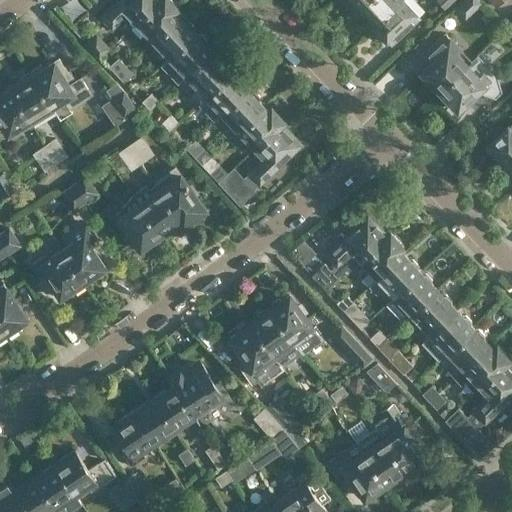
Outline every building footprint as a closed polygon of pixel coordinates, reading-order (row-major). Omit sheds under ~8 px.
[(136,23),(159,0),(118,0),(102,15),(113,26),(127,13),(136,23)] [(169,0),(159,0),(136,23),(153,41),(179,16),(175,12),(178,9),(169,0)] [(366,0),(361,5),(373,18),(370,21),(374,25),(400,0),(366,0)] [(420,16),(403,0),(400,0),(374,25),(391,43),(420,16)] [(435,0),(444,10),(454,0),(435,0)] [(480,0),(463,0),(455,8),(465,19),(483,2),(480,0)] [(196,34),(179,16),(153,41),(170,59),(196,34)] [(445,32),(423,54),(430,61),(419,71),(428,80),(430,85),(437,93),(472,60),(445,32)] [(98,33),(88,42),(100,55),(110,46),(98,33)] [(212,50),(196,34),(170,59),(186,75),(212,50)] [(197,104),(205,96),(232,71),(212,50),(186,75),(198,88),(190,97),(197,104)] [(118,73),(126,65),(119,57),(110,66),(118,73)] [(40,63),(29,69),(52,105),(64,98),(69,106),(91,93),(80,76),(75,79),(69,70),(68,70),(66,71),(58,58),(46,65),(42,67),(40,63)] [(483,72),(472,60),(437,93),(444,101),(448,101),(458,112),(486,85),(491,90),(501,81),(500,80),(488,67),(483,72)] [(126,65),(118,73),(125,82),(134,73),(126,65)] [(511,89),(511,68),(500,80),(501,81),(511,92),(511,89)] [(33,123),(40,119),(37,114),(52,105),(29,69),(18,76),(21,81),(11,87),(33,123)] [(248,88),(232,71),(205,96),(222,113),(248,88)] [(33,123),(11,87),(1,93),(0,91),(0,118),(9,132),(20,125),(23,130),(33,123)] [(230,138),(265,105),(248,88),(222,113),(232,123),(223,131),(230,138)] [(112,99),(102,105),(115,124),(125,117),(124,116),(136,108),(124,90),(111,98),(112,99)] [(152,92),(142,100),(151,109),(160,101),(152,92)] [(265,105),(230,138),(236,146),(245,137),(256,148),(282,123),(285,121),(271,107),(268,109),(265,105)] [(166,132),(179,120),(172,113),(159,125),(166,132)] [(511,119),(486,144),(504,164),(511,156),(511,119)] [(179,120),(166,132),(174,141),(187,129),(179,120)] [(264,158),(250,172),(244,178),(234,167),(220,180),(239,202),(301,143),(282,123),(256,148),(264,158)] [(131,143),(143,162),(155,154),(142,135),(131,143)] [(44,144),(57,162),(68,154),(55,137),(44,144)] [(132,170),(143,162),(131,143),(119,152),(132,170)] [(45,170),(57,162),(44,144),(33,152),(45,170)] [(203,164),(212,155),(204,148),(196,156),(203,164)] [(212,155),(203,164),(211,173),(220,164),(212,155)] [(186,224),(207,209),(175,165),(165,173),(167,176),(157,184),(182,219),(186,224)] [(16,190),(4,171),(0,173),(0,191),(3,197),(16,190)] [(74,183),(87,202),(99,193),(86,175),(74,183)] [(74,210),(87,202),(74,183),(61,192),(74,210)] [(146,185),(134,194),(165,236),(175,229),(174,225),(182,219),(157,184),(149,189),(146,185)] [(156,242),(165,236),(134,194),(133,194),(124,206),(124,207),(117,212),(143,248),(153,241),(156,242)] [(388,236),(369,215),(328,253),(347,274),(362,261),(388,236)] [(106,267),(90,242),(97,238),(87,222),(70,234),(75,241),(62,250),(85,285),(96,278),(97,273),(106,267)] [(0,232),(0,238),(9,254),(22,246),(10,227),(0,232)] [(370,286),(378,278),(405,253),(401,249),(404,246),(392,233),(388,236),(362,261),(371,271),(363,279),(370,286)] [(0,259),(9,254),(0,238),(0,259)] [(85,285),(62,250),(50,258),(47,254),(37,260),(61,296),(71,290),(74,292),(85,285)] [(405,253),(378,278),(394,296),(421,271),(405,253)] [(313,275),(328,290),(339,280),(334,274),(331,277),(321,267),(313,275)] [(438,288),(421,271),(394,296),(411,313),(438,288)] [(0,326),(7,337),(18,330),(18,325),(28,318),(4,282),(0,284),(0,326)] [(438,288),(411,313),(430,334),(457,309),(438,288)] [(345,293),(337,301),(345,310),(354,301),(345,293)] [(303,354),(313,345),(322,339),(290,294),(269,308),(294,342),(303,354)] [(360,327),(377,312),(367,301),(360,308),(354,301),(345,310),(348,314),(360,327)] [(303,354),(269,308),(250,323),(283,368),(303,354)] [(474,327),(457,309),(430,334),(447,352),(474,327)] [(377,312),(360,327),(378,346),(379,345),(385,338),(387,337),(381,330),(386,324),(377,314),(378,312),(377,312)] [(274,356),(250,323),(230,337),(260,378),(280,364),(274,356)] [(341,324),(334,331),(366,364),(374,359),(341,324)] [(454,378),(456,377),(490,344),(474,327),(447,352),(457,362),(447,371),(454,378)] [(396,348),(385,338),(379,345),(389,355),(396,348)] [(494,348),(490,344),(456,377),(463,384),(470,377),(480,387),(507,362),(510,359),(497,345),(494,348)] [(396,365),(405,357),(399,349),(389,358),(396,365)] [(405,357),(396,365),(403,373),(413,364),(405,357)] [(199,422),(200,423),(201,425),(237,401),(220,378),(206,387),(189,362),(169,375),(173,383),(192,412),(199,422)] [(395,382),(377,362),(366,370),(386,391),(395,382)] [(459,407),(449,416),(446,419),(465,439),(511,395),(511,367),(507,362),(480,387),(489,396),(467,416),(459,407)] [(427,370),(413,383),(419,389),(423,393),(432,384),(432,385),(437,381),(427,370)] [(358,377),(347,385),(355,395),(361,391),(362,383),(358,377)] [(180,436),(200,423),(199,422),(192,412),(173,383),(154,396),(175,429),(180,436)] [(430,401),(439,392),(432,385),(432,384),(423,393),(430,401)] [(337,401),(348,393),(342,385),(330,394),(337,401)] [(316,404),(328,395),(322,387),(310,396),(316,404)] [(439,392),(430,401),(437,408),(446,400),(439,392)] [(154,396),(134,409),(156,442),(175,429),(154,396)] [(284,428),(295,420),(275,399),(265,409),(284,428)] [(426,455),(398,414),(400,412),(394,403),(383,411),(395,429),(383,437),(405,469),(426,455)] [(156,442),(134,409),(113,423),(117,429),(111,432),(132,465),(146,456),(143,451),(156,442)] [(271,437),(284,428),(265,409),(255,419),(271,437)] [(295,420),(284,428),(298,447),(309,438),(296,420),(295,420)] [(284,428),(271,437),(287,456),(298,447),(284,428)] [(405,469),(383,437),(381,434),(373,440),(375,443),(364,451),(385,482),(405,469)] [(215,443),(205,449),(218,469),(227,463),(215,443)] [(352,458),(347,451),(348,450),(345,446),(334,454),(335,455),(326,461),(336,476),(342,472),(348,480),(353,488),(358,485),(365,496),(385,482),(364,451),(352,458)] [(186,465),(195,458),(188,447),(178,453),(186,465)] [(88,467),(75,448),(55,462),(76,495),(89,487),(91,490),(116,474),(105,457),(88,467)] [(76,495),(55,462),(35,475),(56,508),(76,495)] [(233,479),(227,470),(216,477),(222,487),(233,479)] [(256,487),(266,481),(258,470),(249,476),(256,487)] [(124,481),(136,499),(138,498),(146,511),(152,511),(161,506),(138,472),(124,481)] [(58,511),(56,508),(35,475),(15,488),(30,511),(58,511)] [(30,511),(15,488),(9,480),(0,486),(0,511),(30,511)] [(122,509),(136,499),(124,481),(110,490),(122,509)] [(315,511),(296,483),(287,489),(294,499),(282,508),(284,511),(315,511)] [(277,501),(260,511),(284,511),(282,508),(277,501)]
